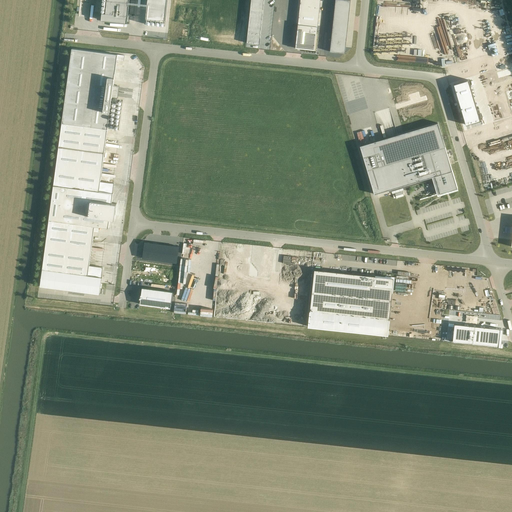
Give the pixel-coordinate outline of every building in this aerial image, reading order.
[(107,0),(106,13),(102,13),(101,20),(127,23),(129,0),(148,0),(146,19),(165,21),(167,0),(107,0)] [(251,0),(247,43),(259,44),(264,0),(251,0)] [(300,0),(295,48),(315,50),(320,0),(300,0)] [(347,0),(335,0),(330,52),(345,53),(350,0),(347,0)] [(72,48),(40,286),(99,294),(100,288),(101,283),(103,267),(89,265),(94,231),(98,232),(99,227),(109,228),(110,218),(115,219),(117,203),(112,203),(113,193),(99,191),(101,182),(107,129),(115,72),(117,60),(124,61),(125,55),(72,48)] [(468,80),(454,84),(466,124),(480,120),(468,80)] [(438,122),(360,146),(375,194),(432,177),(437,194),(458,188),(438,122)] [(142,248),(142,251),(143,251),(142,258),(177,263),(179,246),(144,242),(144,249),(142,248)] [(142,264),(140,280),(174,284),(176,269),(142,264)] [(314,269),(308,326),(388,335),(394,278),(314,269)] [(142,287),(140,304),(171,308),(173,292),(142,287)] [(454,324),(453,342),(499,347),(501,328),(454,324)]
